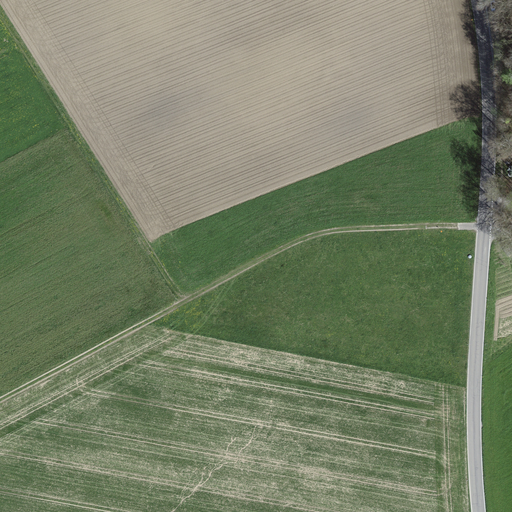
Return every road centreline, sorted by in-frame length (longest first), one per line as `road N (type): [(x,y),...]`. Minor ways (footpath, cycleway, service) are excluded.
road 1 (track): [(0,398),(293,242),(347,230),(484,226),(511,239)]
road 2 (tertiary): [(477,0),(488,126),(474,410),(479,511)]
road 3 (track): [(179,302),(0,18)]
